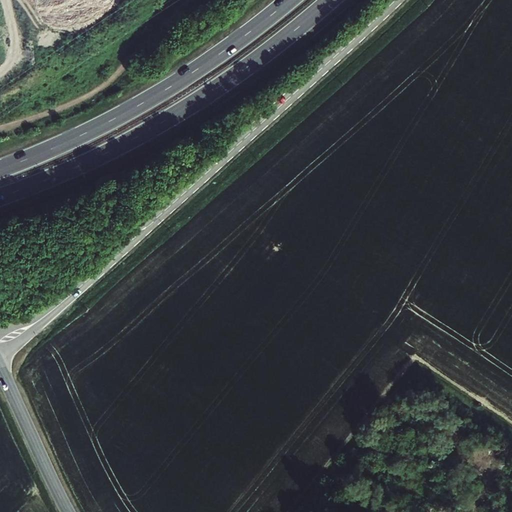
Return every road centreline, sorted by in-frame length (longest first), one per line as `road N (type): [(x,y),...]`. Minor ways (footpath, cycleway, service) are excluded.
road 1 (tertiary): [(0,341),(58,305),(396,0)]
road 2 (trunk): [(0,197),(188,108),(331,0)]
road 3 (trunk): [(291,0),(179,82),(0,170)]
road 4 (tertiary): [(67,511),(0,368)]
